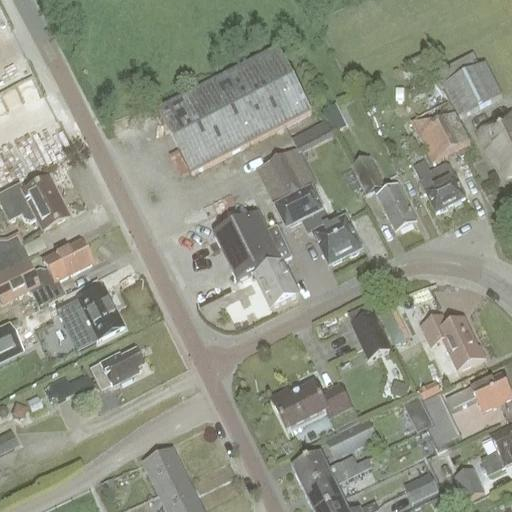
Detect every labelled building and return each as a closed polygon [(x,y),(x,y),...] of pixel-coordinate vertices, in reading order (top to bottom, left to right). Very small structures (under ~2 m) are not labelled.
[(192,177),(311,115),(278,51),(158,112),(192,177)] [(412,67),(416,75),(430,68),(425,60),(412,67)] [(486,67),(442,88),(450,105),(458,121),(502,100),(486,67)] [(439,82),(423,90),(429,103),(445,95),(441,85),(439,82)] [(450,105),(412,124),(433,166),(470,147),(458,122),(458,121),(450,105)] [(347,129),(336,107),(323,113),(334,136),(347,129)] [(506,181),(511,178),(511,117),(477,135),(491,164),(496,162),(506,181)] [(285,157),(265,168),(285,203),(275,209),(272,211),(285,234),(300,226),(307,239),(312,236),(330,269),(362,253),(344,220),(330,227),(311,194),(309,190),(305,193),(285,157)] [(396,237),(417,226),(398,188),(382,197),(379,192),(384,189),(370,161),(352,170),(366,198),(375,194),(396,237)] [(466,201),(450,169),(446,168),(431,175),(425,164),(413,170),(421,186),(419,187),(424,198),(426,196),(436,216),(466,201)] [(0,197),(0,209),(8,225),(22,218),(24,222),(30,224),(36,222),(42,234),(68,220),(48,181),(23,194),(19,187),(0,197)] [(222,213),(228,226),(248,217),(242,204),(222,213)] [(283,266),(293,261),(278,229),(267,234),(258,215),(214,237),(237,284),(252,277),(255,278),(271,311),(299,298),(283,266)] [(0,273),(27,259),(17,241),(7,247),(0,246),(0,273)] [(43,264),(48,274),(39,273),(35,275),(29,263),(0,277),(0,308),(26,295),(31,298),(38,312),(65,298),(58,284),(91,267),(80,245),(43,264)] [(104,291),(61,313),(81,353),(124,331),(104,291)] [(44,333),(40,325),(55,317),(50,306),(38,312),(24,318),(34,338),(44,333)] [(391,316),(388,309),(377,314),(380,321),(391,316)] [(403,310),(391,316),(380,321),(398,357),(421,346),(403,310)] [(390,353),(374,318),(353,329),(369,363),(390,353)] [(458,375),(483,363),(464,323),(448,331),(443,319),(421,329),(431,350),(443,344),(458,375)] [(9,328),(0,332),(0,361),(21,351),(9,328)] [(137,371),(143,369),(135,353),(120,360),(119,357),(99,367),(100,368),(90,372),(101,394),(110,389),(111,390),(119,386),(120,388),(131,383),(130,380),(139,375),(137,371)] [(58,404),(92,388),(87,377),(69,386),(66,380),(49,387),(52,393),(46,396),(49,403),(56,400),(58,404)] [(485,387),(484,386),(471,392),(447,404),(452,414),(471,405),(470,404),(476,401),(482,415),(500,407),(499,407),(511,401),(511,400),(502,379),(485,387)] [(409,389),(393,384),(389,398),(404,403),(409,389)] [(441,398),(435,386),(417,394),(423,407),(439,399),(441,398)] [(330,421),(351,411),(340,390),(320,400),(314,388),(291,400),(288,395),(272,403),(287,435),(327,415),(330,421)] [(418,398),(403,405),(407,414),(423,407),(418,398)] [(449,422),(439,399),(423,407),(434,429),(449,422)] [(42,411),(37,400),(27,405),(31,416),(42,411)] [(13,419),(23,423),(28,412),(17,408),(13,419)] [(335,463),(378,443),(369,424),(326,444),(335,463)] [(511,431),(491,442),(498,457),(482,464),(489,479),(506,471),(505,469),(511,465),(511,431)] [(0,458),(19,449),(11,434),(0,439),(0,458)] [(144,467),(159,498),(188,483),(173,453),(144,467)] [(304,495),(357,469),(353,461),(340,467),(340,466),(328,472),(321,458),(292,472),(304,495)] [(445,479),(451,476),(448,468),(441,471),(445,479)] [(326,511),(344,504),(337,490),(347,485),(346,484),(361,477),(357,469),(304,495),(311,511),(326,511)] [(486,497),(473,471),(454,480),(466,507),(486,497)] [(439,497),(430,477),(404,489),(413,508),(439,497)] [(114,483),(103,488),(107,496),(118,491),(114,483)] [(202,511),(188,483),(159,498),(165,511),(202,511)] [(433,511),(447,511),(444,501),(431,505),(433,511)]
